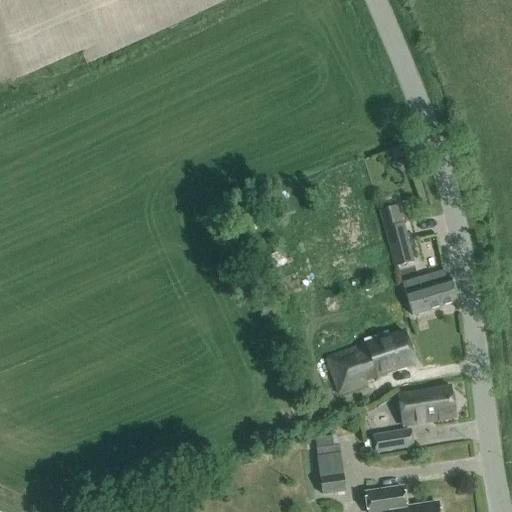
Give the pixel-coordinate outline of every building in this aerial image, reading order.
[(379,210),(394,266),(413,261),(403,222),(401,223),(396,205),(379,210)] [(403,282),(412,315),(457,302),(450,280),(446,281),(443,271),(403,282)] [(297,280),(276,289),(282,300),(302,291),(297,280)] [(414,363),(403,332),(389,336),(388,332),(372,337),(374,341),(326,357),(338,394),(365,384),(365,379),(414,363)] [(450,385),(398,395),(403,426),(455,416),(450,385)] [(409,429),(372,435),(375,453),(412,447),(409,429)] [(345,492),(339,445),(337,445),(336,435),(314,438),(321,495),(345,492)] [(402,489),(365,495),(367,511),(438,511),(437,505),(405,509),(402,489)]
